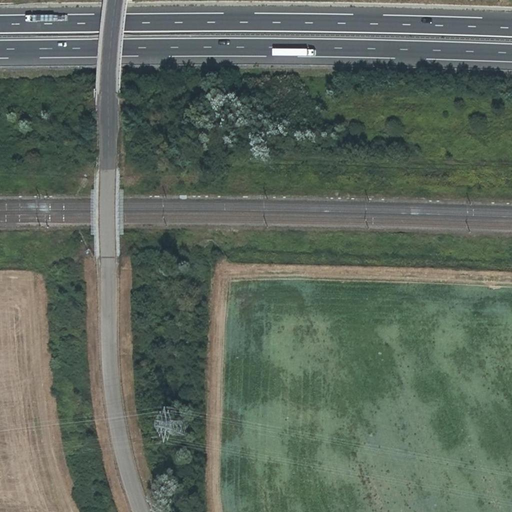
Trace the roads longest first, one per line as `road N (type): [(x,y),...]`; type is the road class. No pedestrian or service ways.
road 1 (unclassified): [(141,511),(112,372),(108,96),(116,0)]
road 2 (motorway): [(0,49),(511,53)]
road 3 (motorway): [(511,27),(0,23)]
